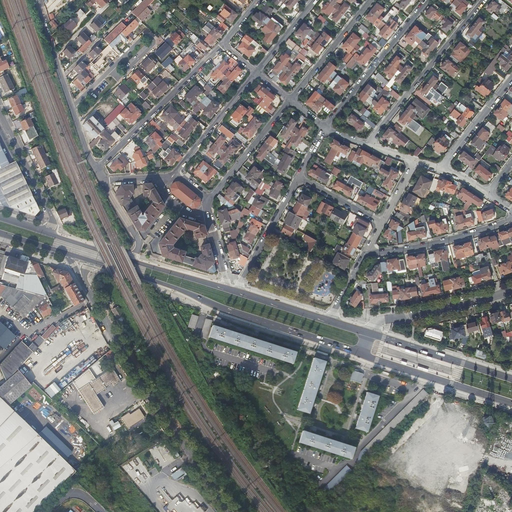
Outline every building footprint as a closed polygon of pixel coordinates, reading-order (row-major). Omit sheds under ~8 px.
[(153,0),(144,0),(130,14),(135,19),(137,17),(147,7),(153,0)] [(265,0),(264,0),(262,3),(266,6),(261,12),(260,12),(259,14),(258,13),(254,18),(257,21),(254,24),(259,29),(262,25),(265,27),(266,25),(272,18),(269,16),(274,9),(270,6),(271,4),(265,0)] [(295,0),(286,0),(286,1),(285,3),(287,5),(292,9),(294,7),(298,1),(295,0)] [(341,0),(330,0),(329,2),(336,8),(339,4),(342,0),(341,0)] [(349,0),(359,8),(362,4),(356,0),(349,0)] [(404,0),(400,5),(405,8),(411,0),(404,0)] [(456,0),(454,2),(453,4),(452,5),(457,9),(456,11),(461,15),(470,3),(465,0),(456,0)] [(494,1),(488,9),(493,12),(496,8),(502,13),(507,6),(499,0),(495,0),(495,1),(494,1)] [(339,4),(336,8),(343,14),(346,11),(350,6),(343,1),(340,5),(339,4)] [(336,8),(329,2),(327,5),(325,7),(323,10),(327,13),(330,9),(333,12),(336,8)] [(399,10),(400,11),(402,8),(398,5),(399,4),(397,2),(394,6),(399,10)] [(378,4),(371,12),(378,18),(380,20),(382,21),(386,16),(382,13),(385,9),(378,4)] [(435,5),(426,15),(431,19),(433,16),(439,21),(443,16),(438,12),(441,9),(435,5)] [(387,25),(393,30),(398,23),(393,19),(395,16),(394,15),(399,10),(394,6),(386,16),(382,21),(384,23),(387,25)] [(151,12),(147,7),(137,17),(141,21),(151,12)] [(279,10),(284,15),(287,12),(283,9),(281,7),(279,10)] [(81,8),(76,13),(80,18),(85,13),(81,8)] [(219,13),(216,17),(222,22),(223,23),(226,19),(230,22),(236,14),(229,8),(227,11),(224,9),(220,14),(219,13)] [(344,20),(346,16),(343,14),(336,8),(333,12),(330,16),(329,17),(331,18),(332,17),(338,22),(341,17),(344,20)] [(378,18),(371,12),(367,17),(374,23),(378,18)] [(444,15),(440,20),(442,21),(440,23),(444,26),(442,28),(447,32),(453,24),(455,21),(450,18),(448,20),(446,18),(446,17),(444,15)] [(141,21),(137,17),(124,30),(121,33),(125,37),(138,23),(141,21)] [(272,18),(266,25),(277,34),(284,26),(273,17),(272,18)] [(71,19),(64,25),(68,29),(68,28),(71,31),(77,25),(71,19)] [(96,32),(102,26),(96,19),(92,23),(93,24),(91,27),(96,32)] [(480,19),(474,26),(481,32),(484,28),(481,26),(484,22),(480,19)] [(53,20),(50,22),(53,26),(51,28),(53,30),(58,25),(53,20)] [(207,22),(202,28),(209,34),(216,39),(219,35),(220,36),(223,33),(220,30),(219,31),(207,22)] [(223,23),(222,22),(218,27),(224,32),(228,27),(223,23)] [(305,23),(301,29),(312,38),(317,32),(305,23)] [(361,23),(359,26),(361,28),(365,32),(370,36),(373,33),(361,23)] [(121,33),(124,30),(119,25),(107,37),(111,42),(121,33)] [(266,25),(265,27),(263,29),(268,33),(264,39),(270,44),(277,34),(266,25)] [(386,38),(393,30),(387,25),(380,34),(386,38)] [(481,32),(474,26),(468,34),(466,36),(470,40),(472,37),(475,40),(480,34),(481,32)] [(416,27),(412,32),(419,37),(421,39),(423,41),(426,37),(427,36),(422,33),(423,32),(416,27)] [(302,44),(305,46),(310,41),(312,38),(301,29),(297,34),(303,39),(305,37),(307,38),(302,44)] [(176,33),(170,38),(176,44),(184,35),(179,30),(176,33)] [(312,38),(323,46),(331,37),(325,32),(322,36),(319,33),(320,33),(318,31),(317,32),(312,38)] [(77,40),(83,45),(85,42),(89,39),(83,32),(79,36),(80,37),(77,40)] [(419,37),(412,32),(405,40),(412,46),(416,41),(420,44),(423,41),(421,39),(419,37)] [(125,37),(121,33),(111,42),(108,45),(113,49),(118,55),(121,53),(116,49),(115,49),(113,47),(122,38),(125,41),(127,39),(125,37)] [(354,33),(347,42),(354,47),(356,49),(358,51),(360,48),(357,45),(356,44),(361,39),(354,33)] [(216,39),(209,34),(203,42),(207,45),(209,43),(209,44),(210,42),(212,44),(216,39)] [(70,57),(69,58),(72,61),(81,52),(82,53),(87,49),(86,48),(92,43),(91,42),(95,38),(93,35),(89,39),(85,42),(83,45),(76,52),(71,56),(70,57)] [(254,40),(248,35),(243,40),(245,41),(240,48),(245,52),(254,40)] [(423,41),(434,49),(438,43),(433,38),(431,40),(426,37),(423,41)] [(289,38),(287,42),(293,46),(295,48),(300,53),(303,49),(289,38)] [(303,49),(300,53),(305,56),(308,51),(306,49),(309,45),(318,53),(323,46),(312,38),(310,41),(305,46),(303,49)] [(207,45),(203,42),(202,41),(199,39),(198,40),(200,42),(197,46),(201,49),(203,47),(205,49),(207,46),(207,45)] [(398,44),(403,48),(407,44),(402,39),(398,44)] [(254,40),(245,52),(250,56),(254,52),(260,44),(254,40)] [(468,40),(465,43),(479,54),(482,51),(468,40)] [(420,44),(420,45),(425,48),(423,51),(429,56),(434,49),(423,41),(420,44)] [(354,47),(347,42),(343,47),(349,52),(350,52),(354,47)] [(461,43),(451,55),(458,61),(460,63),(467,54),(465,52),(468,49),(461,43)] [(168,52),(171,49),(170,48),(169,49),(164,44),(162,46),(161,45),(159,47),(159,49),(158,50),(164,56),(168,52)] [(363,54),(369,59),(377,49),(371,44),(363,54)] [(113,49),(108,45),(102,51),(94,59),(93,60),(90,63),(93,66),(94,65),(97,68),(105,61),(103,58),(104,57),(103,56),(108,50),(110,52),(113,49)] [(64,53),(69,58),(70,57),(71,56),(76,52),(69,46),(65,49),(67,51),(64,53)] [(174,50),(179,55),(183,51),(178,46),(174,50)] [(94,59),(102,51),(97,47),(89,54),(94,59)] [(346,56),(350,60),(355,54),(358,51),(356,49),(352,54),(350,52),(349,52),(346,56)] [(179,55),(189,66),(194,61),(184,50),(183,51),(179,55)] [(350,60),(346,65),(350,69),(358,59),(357,58),(360,54),(361,53),(358,51),(355,54),(350,60)] [(500,52),(491,63),(489,66),(494,71),(495,71),(497,68),(495,66),(501,57),(504,59),(500,64),(508,70),(511,65),(511,62),(511,61),(508,59),(503,55),(500,52)] [(179,55),(177,53),(171,59),(170,58),(163,66),(165,68),(170,64),(174,59),(179,55)] [(401,53),(392,64),(399,70),(402,67),(399,64),(402,60),(403,61),(406,57),(401,53)] [(159,61),(152,54),(149,57),(150,57),(144,63),(143,63),(140,66),(144,70),(145,71),(147,73),(159,61)] [(283,59),(281,61),(288,67),(291,64),(288,61),(291,57),(287,54),(285,56),(283,55),(281,58),(283,59)] [(363,54),(362,56),(358,60),(363,64),(364,63),(365,64),(369,59),(363,54)] [(189,66),(179,55),(174,59),(179,64),(178,64),(184,71),(189,66)] [(458,61),(451,55),(441,67),(452,76),(458,68),(455,65),(458,61)] [(295,60),(291,64),(294,66),(300,59),(297,57),(295,60)] [(219,66),(218,68),(224,75),(228,72),(225,69),(228,65),(231,68),(236,62),(237,62),(234,60),(232,58),(227,64),(224,62),(222,64),(219,66)] [(291,64),(288,67),(295,73),(304,62),(300,59),(294,66),(291,64)] [(276,74),(272,79),(276,82),(279,78),(281,76),(278,74),(282,69),(285,71),(288,67),(281,61),(273,71),(276,74)] [(402,67),(399,70),(407,76),(416,65),(410,61),(407,65),(408,66),(405,69),(402,67)] [(74,69),(79,74),(83,70),(86,67),(86,66),(82,62),(74,69)] [(228,72),(224,75),(231,82),(241,71),(237,67),(240,64),(237,62),(236,62),(231,68),(228,72)] [(331,62),(323,71),(329,76),(334,80),(339,75),(339,74),(334,70),(337,67),(331,62)] [(357,65),(364,71),(366,68),(359,62),(357,65)] [(170,64),(165,68),(170,73),(175,69),(170,64)] [(399,70),(392,64),(386,72),(390,75),(393,78),(399,70)] [(494,71),(489,66),(484,72),(490,76),(494,71)] [(295,73),(288,67),(285,71),(281,76),(279,78),(282,80),(282,81),(286,84),(295,73)] [(170,73),(165,68),(162,72),(163,78),(173,76),(170,73)] [(224,75),(218,68),(214,73),(211,76),(213,78),(210,81),(215,86),(221,79),(224,75)] [(81,84),(84,86),(94,76),(89,71),(86,73),(83,70),(79,74),(78,74),(76,77),(77,78),(77,79),(73,82),(78,87),(81,84)] [(148,78),(145,75),(144,76),(138,70),(131,77),(137,83),(140,80),(143,83),(148,78)] [(407,76),(399,70),(393,78),(401,84),(407,76)] [(329,76),(323,71),(318,77),(324,82),(328,78),(329,76)] [(379,73),(376,76),(381,80),(383,81),(385,78),(379,73)] [(7,74),(0,77),(0,81),(5,93),(14,88),(7,74)] [(224,75),(221,79),(222,79),(224,81),(218,89),(223,93),(227,90),(225,89),(229,84),(231,82),(224,75)] [(339,75),(334,80),(345,89),(349,84),(339,75)] [(157,76),(152,81),(162,92),(168,87),(163,81),(163,82),(157,76)] [(435,77),(429,84),(436,90),(439,87),(436,85),(439,80),(435,77)] [(129,78),(126,82),(127,82),(131,86),(134,83),(129,78)] [(487,79),(483,85),(491,91),(494,88),(492,87),(494,84),(487,79)] [(333,82),(330,85),(333,88),(334,87),(335,88),(334,89),(341,94),(345,89),(334,80),(333,82)] [(162,92),(152,81),(151,83),(148,85),(154,90),(152,92),(157,98),(162,92)] [(131,86),(127,82),(124,85),(123,84),(115,92),(121,98),(130,90),(131,92),(134,89),(131,86)] [(207,84),(204,87),(209,92),(212,89),(207,84)] [(436,90),(429,84),(422,92),(427,96),(430,92),(433,94),(436,90)] [(319,88),(317,91),(318,92),(322,95),(324,93),(327,89),(321,85),(318,88),(319,88)] [(369,85),(364,91),(370,96),(373,92),(375,94),(377,91),(369,85)] [(491,91),(483,85),(480,88),(482,89),(480,92),(485,96),(487,93),(489,95),(491,91)] [(257,97),(254,101),(258,105),(268,92),(271,89),(267,87),(265,90),(262,87),(262,88),(259,86),(255,90),(258,93),(257,93),(261,96),(259,99),(257,97)] [(195,87),(190,91),(201,102),(202,100),(206,96),(198,87),(196,88),(195,87)] [(202,100),(201,102),(214,112),(218,107),(209,100),(212,97),(216,92),(212,89),(206,96),(202,100)] [(375,100),(386,109),(390,104),(385,100),(384,99),(388,93),(386,91),(384,89),(384,90),(381,92),(377,97),(375,100)] [(143,91),(139,94),(144,100),(148,96),(143,91)] [(201,102),(190,91),(187,94),(185,97),(190,102),(193,100),(196,102),(192,107),(193,108),(192,110),(192,111),(193,110),(198,105),(199,103),(201,102)] [(370,96),(364,91),(359,97),(365,102),(366,101),(368,103),(371,105),(373,103),(375,100),(372,97),(370,96)] [(393,95),(398,99),(401,96),(395,91),(393,94),(393,95)] [(268,92),(258,105),(264,109),(271,115),(275,109),(267,103),(268,102),(270,103),(275,97),(268,92)] [(307,103),(313,107),(322,95),(318,92),(314,97),(313,96),(307,103)] [(17,95),(3,102),(10,117),(16,114),(23,111),(20,104),(20,103),(17,95)] [(322,95),(313,107),(318,111),(323,104),(321,102),(325,97),(322,95)] [(330,101),(336,106),(339,102),(333,97),(330,101)] [(416,98),(404,112),(412,118),(415,115),(411,113),(413,111),(414,109),(422,115),(427,107),(421,102),(416,98)] [(324,103),(333,110),(336,106),(330,101),(327,99),(324,103)] [(423,99),(421,102),(427,107),(429,109),(432,106),(423,99)] [(182,100),(179,103),(187,110),(188,108),(186,106),(187,105),(182,100)] [(379,117),(386,109),(375,100),(373,103),(377,106),(375,109),(377,110),(375,113),(379,117)] [(501,108),(506,112),(510,108),(511,105),(506,100),(502,105),(503,106),(501,108)] [(131,102),(125,108),(127,110),(130,113),(136,118),(140,114),(139,112),(140,111),(131,102)] [(214,112),(201,102),(199,103),(198,105),(204,110),(203,112),(210,118),(214,112)] [(457,111),(468,119),(469,117),(471,117),(474,113),(468,108),(468,109),(460,102),(455,109),(457,111)] [(125,108),(121,103),(104,120),(108,125),(112,121),(120,113),(122,111),(125,108)] [(240,105),(236,111),(242,116),(246,120),(251,114),(254,110),(250,107),(249,108),(248,108),(247,110),(240,105)] [(258,105),(255,108),(261,113),(264,109),(258,105)] [(171,107),(166,111),(179,125),(184,120),(185,119),(182,116),(180,118),(176,113),(171,107)] [(414,109),(413,111),(422,118),(429,109),(427,107),(422,115),(414,109)] [(136,118),(130,113),(127,110),(125,108),(122,111),(120,113),(129,122),(130,121),(131,123),(136,118)] [(360,112),(356,108),(353,112),(361,118),(363,115),(360,112)] [(506,112),(501,108),(499,110),(499,109),(495,114),(501,119),(503,115),(506,117),(509,114),(506,112)] [(466,122),(468,119),(457,111),(455,109),(453,111),(451,114),(459,120),(457,122),(463,127),(467,122),(466,122)] [(192,111),(190,114),(191,115),(193,116),(196,119),(198,115),(193,110),(192,111)] [(179,125),(166,111),(161,116),(167,122),(169,120),(176,128),(179,125)] [(242,116),(236,111),(232,116),(233,117),(230,121),(236,126),(239,123),(237,122),(242,116)] [(412,118),(404,112),(398,120),(403,123),(406,119),(409,122),(419,130),(422,126),(415,121),(412,118)] [(95,113),(83,125),(95,137),(104,129),(97,121),(100,118),(95,113)] [(186,117),(185,119),(184,120),(187,123),(191,118),(193,116),(191,115),(190,114),(186,117)] [(350,122),(354,126),(359,120),(353,115),(350,119),(351,120),(350,122)] [(19,118),(12,121),(16,129),(17,129),(23,126),(24,129),(29,127),(30,128),(25,130),(31,143),(40,139),(29,118),(21,122),(19,118)] [(184,120),(179,125),(189,133),(197,123),(191,118),(187,123),(184,120)] [(250,123),(257,128),(261,123),(254,118),(250,123)] [(377,125),(368,118),(366,122),(374,129),(377,125)] [(153,119),(150,122),(158,131),(161,128),(160,126),(155,122),(153,119)] [(292,119),(287,127),(295,133),(298,129),(294,126),(297,122),(292,119)] [(359,120),(354,126),(359,130),(361,128),(362,129),(365,124),(359,120)] [(298,129),(295,133),(303,138),(310,127),(305,124),(306,123),(303,121),(302,123),(299,127),(302,129),(301,131),(298,129)] [(489,122),(478,136),(485,142),(488,139),(489,137),(489,136),(489,135),(489,133),(494,126),(489,122)] [(250,137),(257,128),(250,123),(243,131),(250,137)] [(179,125),(176,128),(176,129),(180,132),(178,134),(184,139),(189,133),(179,125)] [(220,136),(214,144),(222,150),(224,147),(225,146),(221,144),(225,140),(228,142),(230,139),(234,135),(229,130),(222,125),(219,129),(226,135),(223,139),(220,136)] [(394,127),(392,126),(388,131),(387,133),(382,139),(385,142),(388,143),(390,140),(392,142),(404,147),(410,140),(400,132),(394,127)] [(234,135),(244,143),(247,140),(239,133),(243,129),(241,127),(236,132),(234,135)] [(282,131),(277,139),(283,143),(286,139),(289,141),(292,137),(295,133),(287,127),(285,130),(284,132),(282,131)] [(161,128),(158,131),(167,139),(169,136),(161,128)] [(104,130),(99,135),(101,137),(103,139),(109,145),(114,140),(104,130)] [(153,131),(149,136),(150,137),(160,147),(164,142),(154,131),(153,131)] [(172,133),(169,136),(174,140),(176,141),(182,146),(184,143),(172,133)] [(286,146),(294,150),(297,145),(297,146),(303,138),(295,133),(292,137),(289,141),(286,146)] [(99,135),(89,144),(90,147),(91,149),(98,142),(97,141),(101,137),(99,135)] [(437,141),(446,148),(449,145),(447,143),(449,141),(442,135),(437,141)] [(176,159),(178,162),(183,156),(169,146),(174,140),(169,136),(167,139),(164,142),(160,147),(169,154),(176,159)] [(272,136),(263,147),(269,152),(278,140),(277,139),(272,136)] [(485,142),(478,136),(472,144),(481,151),(484,147),(483,145),(485,142)] [(153,149),(146,154),(147,155),(148,155),(155,152),(156,152),(160,147),(150,137),(145,142),(153,149)] [(104,149),(109,145),(103,139),(99,143),(104,149)] [(224,147),(222,150),(229,156),(235,149),(236,150),(240,145),(233,139),(232,141),(230,144),(230,145),(228,149),(225,146),(224,147)] [(333,147),(325,162),(327,163),(331,165),(335,158),(336,156),(342,145),(339,144),(340,143),(335,140),(332,146),(333,147)] [(443,151),(446,148),(437,141),(435,145),(436,146),(434,149),(440,153),(442,150),(443,151)] [(0,144),(0,204),(38,217),(41,214),(13,157),(6,142),(0,145),(0,144)] [(41,144),(32,148),(41,168),(50,164),(41,144)] [(222,150),(214,144),(208,151),(216,157),(219,153),(222,150)] [(499,150),(507,156),(509,153),(508,152),(510,149),(503,144),(499,150)] [(345,147),(342,145),(336,156),(339,158),(342,152),(346,155),(350,149),(345,146),(345,147)] [(492,145),(486,153),(489,156),(491,154),(497,159),(496,160),(498,161),(499,160),(500,161),(503,158),(504,160),(507,156),(499,150),(492,145)] [(282,161),(289,164),(293,157),(292,157),(295,151),(294,150),(286,146),(283,150),(287,152),(282,161)] [(133,155),(134,158),(136,161),(143,158),(143,157),(147,155),(146,154),(139,147),(135,149),(136,152),(134,153),(135,154),(133,155)] [(269,152),(263,147),(259,151),(261,153),(258,157),(262,160),(269,152)] [(372,155),(359,148),(357,153),(353,159),(363,164),(364,162),(367,164),(372,155)] [(229,156),(222,150),(219,153),(222,156),(214,165),(219,168),(229,156)] [(353,159),(357,153),(353,151),(348,160),(352,162),(353,159)] [(469,168),(465,173),(468,175),(479,161),(477,159),(474,157),(473,159),(464,153),(460,159),(465,162),(466,161),(468,163),(467,164),(470,167),(469,168)] [(171,165),(176,159),(169,154),(164,159),(171,165)] [(122,155),(117,159),(124,166),(128,162),(122,155)] [(385,162),(372,155),(367,164),(376,169),(378,166),(382,168),(385,163),(385,162)] [(143,158),(136,161),(137,164),(138,166),(140,165),(141,166),(146,164),(145,163),(144,160),(143,158)] [(285,172),(289,164),(282,161),(278,158),(273,166),(278,168),(277,170),(284,174),(285,171),(285,172)] [(117,159),(110,166),(114,170),(118,167),(120,170),(124,166),(117,159)] [(209,165),(203,160),(194,172),(200,177),(209,165)] [(309,174),(318,179),(323,170),(319,168),(319,167),(314,164),(309,174)] [(209,165),(200,177),(204,181),(206,179),(207,180),(212,173),(213,174),(216,171),(209,165)] [(481,165),(476,171),(481,175),(482,174),(484,176),(484,177),(488,180),(492,175),(490,172),(491,171),(488,169),(487,171),(481,165)] [(255,167),(251,172),(258,177),(262,172),(255,167)] [(388,172),(382,169),(380,173),(386,176),(388,177),(394,180),(395,178),(396,178),(399,173),(393,170),(391,173),(388,172)] [(323,170),(318,179),(327,183),(331,175),(327,172),(323,170)] [(258,177),(251,172),(247,177),(258,187),(260,185),(262,181),(260,179),(258,177)] [(54,173),(45,177),(50,187),(58,183),(54,173)] [(420,182),(419,184),(428,189),(429,189),(432,182),(422,176),(419,181),(420,182)] [(392,183),(394,180),(388,177),(387,180),(384,185),(390,189),(393,184),(392,183)] [(274,188),(281,191),(284,186),(282,185),(283,183),(278,181),(276,185),(264,178),(262,181),(267,184),(271,186),(274,188)] [(340,189),(343,191),(346,185),(348,181),(345,179),(344,181),(342,180),(341,182),(338,181),(334,187),(340,190),(340,189)] [(440,181),(434,179),(432,184),(430,189),(436,191),(437,188),(444,190),(448,181),(444,179),(443,181),(440,180),(440,181)] [(448,181),(444,190),(455,194),(457,188),(458,186),(451,184),(452,182),(448,181)] [(171,187),(171,191),(174,193),(189,206),(189,205),(192,207),(195,207),(196,206),(196,207),(199,203),(199,202),(199,199),(196,196),(197,196),(182,184),(181,184),(179,182),(176,182),(175,183),(174,183),(172,186),(172,187),(171,187)] [(234,182),(230,187),(239,195),(244,189),(237,183),(236,184),(234,182)] [(123,204),(122,205),(137,230),(144,231),(149,224),(158,212),(164,206),(161,201),(153,189),(153,188),(150,184),(143,184),(143,195),(149,195),(153,202),(144,213),(144,216),(140,215),(140,213),(131,198),(132,196),(130,194),(128,199),(129,200),(123,204)] [(428,189),(419,184),(418,187),(417,186),(414,191),(423,197),(428,189)] [(134,185),(121,186),(120,188),(119,188),(116,195),(122,205),(123,204),(129,200),(128,199),(130,194),(131,193),(133,193),(133,189),(134,189),(134,188),(134,185)] [(346,185),(343,191),(346,192),(345,193),(350,196),(354,189),(346,185)] [(225,197),(229,201),(233,204),(240,196),(239,195),(230,187),(226,192),(228,193),(225,197)] [(250,192),(245,199),(248,202),(252,196),(255,191),(250,187),(247,191),(250,192)] [(277,198),(281,191),(274,188),(270,194),(277,198)] [(358,200),(366,205),(371,196),(373,193),(375,189),(373,188),(369,195),(367,194),(366,195),(364,194),(362,195),(361,196),(361,195),(358,200)] [(466,202),(472,194),(464,188),(458,197),(466,202)] [(385,199),(387,195),(382,192),(379,191),(375,189),(373,193),(385,199)] [(405,199),(403,203),(412,208),(418,197),(411,193),(407,200),(405,199)] [(220,194),(217,197),(226,204),(229,201),(225,197),(220,194)] [(300,196),(297,201),(298,201),(307,207),(312,199),(303,194),(302,197),(300,196)] [(466,202),(461,209),(464,210),(467,210),(473,201),(480,206),(483,201),(472,194),(466,202)] [(252,196),(248,202),(254,205),(261,209),(265,203),(252,196)] [(371,196),(366,205),(375,210),(378,205),(373,202),(375,198),(371,196)] [(302,218),(307,207),(298,201),(292,212),(302,218)] [(400,213),(405,216),(408,210),(410,211),(412,208),(403,203),(401,207),(403,208),(400,213)] [(327,204),(322,211),(330,215),(334,208),(327,204)] [(489,207),(486,204),(481,211),(484,221),(492,218),(492,216),(495,215),(493,209),(485,212),(489,207)] [(245,207),(242,212),(248,215),(251,211),(258,215),(258,214),(261,210),(261,209),(254,205),(251,210),(245,207)] [(219,210),(220,217),(229,215),(237,212),(241,211),(239,209),(235,206),(219,210)] [(56,211),(60,219),(67,216),(65,211),(69,209),(67,207),(56,211)] [(335,209),(330,217),(343,224),(344,223),(348,216),(335,209)] [(460,209),(454,209),(458,221),(456,222),(458,229),(463,227),(463,226),(466,225),(464,219),(462,215),(460,209)] [(229,215),(220,217),(222,224),(223,223),(225,229),(224,229),(225,232),(230,231),(231,231),(228,222),(231,222),(230,220),(236,218),(237,220),(238,220),(240,219),(240,218),(242,212),(241,211),(237,212),(229,215)] [(295,228),(297,229),(303,218),(302,218),(292,212),(291,212),(288,217),(290,218),(287,224),(295,228)] [(464,219),(466,225),(469,224),(469,226),(475,224),(471,214),(466,215),(467,218),(464,219)] [(195,238),(206,235),(203,226),(199,225),(198,225),(197,224),(179,218),(174,225),(158,244),(161,256),(181,262),(192,266),(195,259),(183,255),(184,252),(172,248),(171,245),(185,228),(193,231),(195,238)] [(262,223),(253,218),(250,223),(253,224),(249,231),(256,235),(262,223)] [(358,218),(356,223),(358,224),(354,232),(360,236),(363,237),(370,225),(358,218)] [(415,221),(418,237),(421,236),(421,238),(427,236),(425,230),(420,231),(419,228),(418,219),(415,221)] [(440,223),(442,233),(447,232),(446,230),(449,229),(446,219),(443,220),(444,222),(440,223)] [(391,225),(390,228),(398,232),(401,230),(404,228),(399,225),(400,223),(393,220),(390,225),(391,225)] [(415,238),(418,237),(415,221),(412,223),(413,232),(408,233),(410,240),(415,239),(415,238)] [(438,234),(442,233),(440,223),(436,224),(435,221),(429,222),(431,228),(433,227),(435,233),(438,232),(438,234)] [(295,228),(287,224),(282,231),(291,236),(295,228)] [(398,232),(390,228),(389,231),(387,230),(385,235),(391,239),(393,236),(394,237),(395,243),(399,243),(398,232)] [(229,245),(230,251),(238,249),(238,247),(236,242),(235,242),(235,239),(239,238),(238,233),(237,229),(231,231),(230,231),(233,239),(231,240),(232,243),(230,243),(231,245),(229,245)] [(256,235),(249,231),(245,238),(249,240),(249,241),(251,243),(256,235)] [(500,246),(504,245),(511,241),(508,231),(505,232),(504,231),(499,233),(500,235),(502,239),(498,240),(500,246)] [(359,245),(363,237),(360,236),(354,232),(350,241),(357,245),(357,244),(359,245)] [(308,241),(305,248),(312,252),(318,241),(306,234),(304,239),(308,241)] [(485,238),(488,247),(492,246),(493,249),(500,246),(498,240),(497,236),(490,238),(490,236),(485,238)] [(485,248),(488,247),(485,238),(481,239),(482,241),(479,242),(482,251),(485,250),(485,248)] [(466,245),(463,246),(466,256),(474,254),(471,242),(465,244),(466,245)] [(353,255),(357,248),(347,243),(344,248),(338,245),(335,250),(339,253),(341,254),(343,250),(353,255)] [(242,244),(242,245),(242,246),(242,248),(243,250),(249,253),(251,249),(242,244)] [(195,258),(195,259),(192,266),(201,268),(205,270),(207,268),(211,264),(213,262),(208,245),(200,247),(203,255),(201,255),(198,257),(198,259),(195,258)] [(466,256),(463,246),(460,246),(460,245),(454,247),(458,258),(466,256)] [(241,260),(246,263),(251,254),(249,253),(243,250),(242,248),(238,249),(230,251),(232,257),(234,257),(235,258),(240,257),(241,260)] [(442,260),(444,271),(450,270),(449,265),(447,266),(445,258),(449,257),(447,251),(444,251),(444,250),(440,251),(442,260)] [(429,255),(432,267),(439,266),(438,261),(442,260),(440,251),(435,252),(436,253),(429,255)] [(485,260),(491,258),(492,258),(490,252),(488,253),(488,255),(484,256),(483,253),(478,254),(478,255),(480,261),(485,260)] [(333,263),(345,270),(351,259),(341,254),(339,253),(333,263)] [(418,267),(419,272),(422,271),(421,266),(426,265),(426,261),(425,254),(419,255),(419,256),(416,257),(418,267)] [(32,266),(30,261),(29,260),(29,258),(29,257),(22,255),(21,255),(19,259),(8,256),(4,268),(5,268),(39,279),(38,277),(32,266)] [(418,267),(416,257),(413,257),(413,256),(407,257),(410,269),(418,267)] [(397,259),(393,260),(394,269),(398,268),(399,270),(407,269),(405,260),(398,261),(397,259)] [(389,262),(381,264),(381,266),(382,271),(394,269),(393,260),(388,261),(389,262)] [(38,263),(30,261),(32,266),(38,277),(39,279),(48,298),(62,290),(59,285),(51,290),(44,275),(38,263)] [(505,274),(509,273),(506,263),(502,265),(502,264),(498,265),(502,273),(505,272),(505,274)] [(381,266),(381,264),(377,266),(372,272),(371,271),(368,276),(374,281),(376,277),(377,278),(381,273),(382,273),(382,271),(381,266)] [(481,269),(484,279),(487,278),(487,280),(488,279),(489,280),(492,279),(492,278),(491,274),(492,274),(492,270),(490,271),(489,266),(481,269)] [(70,308),(84,301),(74,283),(68,273),(50,267),(58,282),(60,281),(73,304),(70,306),(70,308)] [(16,284),(15,288),(48,298),(39,279),(5,268),(1,279),(16,284)] [(469,278),(471,285),(481,282),(481,280),(484,279),(481,269),(474,272),(475,276),(469,278)] [(456,278),(459,288),(463,287),(462,285),(466,284),(464,278),(461,279),(461,277),(456,278)] [(444,281),(446,289),(454,287),(455,289),(459,288),(456,278),(444,281)] [(429,293),(432,293),(431,287),(430,282),(427,282),(428,283),(422,285),(424,296),(430,295),(429,293)] [(377,301),(380,301),(379,289),(378,283),(372,283),(373,295),(370,295),(371,303),(377,302),(377,301)] [(0,296),(1,296),(13,307),(12,309),(14,311),(15,309),(24,318),(26,317),(28,319),(34,312),(34,311),(36,309),(34,307),(38,303),(42,306),(38,308),(44,317),(53,312),(55,315),(57,314),(48,298),(15,288),(0,284),(0,296)] [(356,306),(363,296),(363,290),(362,285),(360,285),(359,284),(356,289),(358,291),(351,300),(353,300),(351,303),(356,306)] [(405,289),(406,299),(411,298),(410,296),(418,295),(417,287),(415,287),(414,285),(409,285),(409,288),(405,289)] [(431,287),(432,293),(436,292),(436,293),(441,292),(439,285),(431,287)] [(392,291),(393,299),(402,298),(402,299),(406,299),(405,289),(401,290),(400,287),(397,288),(398,290),(392,291)] [(379,289),(380,301),(382,300),(383,302),(389,301),(388,294),(384,294),(384,288),(379,289)] [(118,307),(113,310),(117,319),(123,316),(122,313),(124,312),(122,310),(120,311),(118,307)] [(194,328),(200,310),(194,308),(188,327),(194,328)] [(504,322),(511,319),(511,316),(511,313),(507,314),(506,311),(501,313),(504,322)] [(499,312),(491,315),(494,324),(502,321),(499,312)] [(484,322),(481,323),(483,329),(490,327),(487,317),(483,318),(484,322)] [(206,318),(199,340),(205,342),(212,320),(206,318)] [(0,367),(1,369),(6,381),(17,369),(60,322),(59,321),(54,326),(52,325),(42,337),(40,336),(29,348),(22,342),(0,367)] [(469,335),(481,332),(478,322),(467,325),(469,335)] [(213,325),(209,337),(210,337),(291,363),(291,364),(292,364),(296,352),(295,352),(289,350),(290,347),(286,346),(286,347),(285,347),(284,347),(284,348),(273,345),(273,342),(271,341),(269,342),(268,341),(268,343),(257,340),(258,337),(255,336),(254,336),(253,337),(253,336),(252,338),(241,335),(242,332),(239,331),(238,331),(237,332),(236,331),(236,333),(225,330),(226,327),(222,326),(221,327),(221,326),(220,328),(213,326),(213,325)] [(469,336),(469,335),(467,325),(452,328),(454,339),(464,337),(469,336)] [(428,330),(426,336),(441,340),(443,332),(435,329),(428,330)] [(115,359),(116,358),(111,349),(106,354),(111,360),(114,358),(115,359)] [(476,357),(487,359),(488,352),(477,350),(476,357)] [(297,409),(297,410),(309,413),(311,406),(314,407),(315,404),(314,404),(314,402),(312,401),(313,397),(315,398),(318,390),(319,391),(320,386),(318,385),(321,374),(324,375),(325,372),(324,370),(325,370),(323,369),(324,365),(326,366),(327,362),(325,362),(325,361),(314,358),(313,358),(314,359),(297,409)] [(96,379),(78,391),(94,415),(104,407),(96,396),(106,389),(106,387),(112,383),(114,387),(122,382),(113,368),(96,379)] [(6,381),(0,387),(0,398),(7,405),(9,404),(31,386),(17,369),(6,381)] [(72,382),(78,391),(96,379),(89,369),(72,382)] [(357,372),(354,371),(354,370),(353,371),(354,371),(351,379),(351,380),(360,383),(360,382),(363,374),(363,373),(358,372),(359,370),(358,370),(357,372)] [(50,398),(65,386),(63,383),(48,395),(50,398)] [(370,451),(437,385),(429,383),(365,446),(370,451)] [(355,427),(355,428),(367,432),(367,431),(366,431),(378,396),(366,392),(366,393),(365,392),(364,396),(365,397),(364,400),(361,399),(361,402),(361,403),(361,404),(363,405),(362,407),(361,406),(359,412),(360,412),(359,416),(356,415),(355,418),(356,418),(356,419),(356,420),(358,421),(355,427)] [(37,511),(77,471),(7,405),(0,398),(0,511),(37,511)] [(130,413),(122,418),(129,429),(146,418),(140,410),(131,415),(130,413)] [(153,426),(145,432),(151,440),(160,434),(153,426)] [(303,431),(299,443),(300,442),(350,458),(350,459),(351,459),(354,447),(347,445),(348,443),(345,442),(344,442),(343,442),(342,444),(339,442),(339,441),(332,439),(332,438),(327,436),(326,439),(315,435),(316,432),(313,432),(312,432),(311,432),(310,434),(307,432),(307,431),(304,430),(303,431)] [(163,444),(152,451),(161,468),(173,461),(163,444)] [(330,496),(354,471),(346,465),(323,489),(330,496)] [(183,468),(171,474),(174,481),(186,475),(183,468)] [(180,494),(163,508),(166,511),(168,511),(173,509),(175,511),(204,511),(205,511),(195,500),(191,504),(186,499),(185,500),(180,494)]
